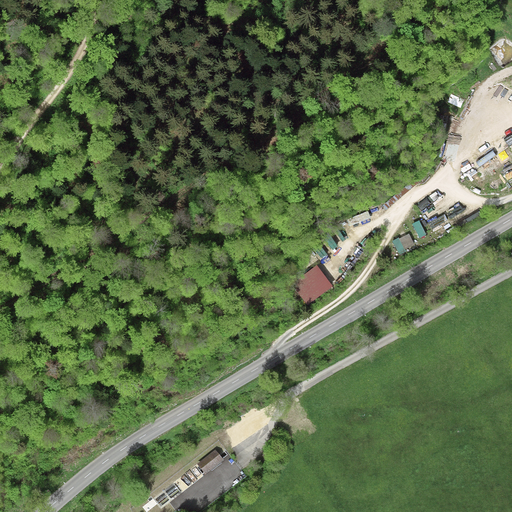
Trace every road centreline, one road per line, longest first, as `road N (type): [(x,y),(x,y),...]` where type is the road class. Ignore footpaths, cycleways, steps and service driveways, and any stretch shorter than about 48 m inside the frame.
road 1 (tertiary): [(44,511),(142,436),(511,217)]
road 2 (track): [(0,309),(167,204),(347,75)]
road 3 (track): [(95,0),(86,43),(0,175)]
